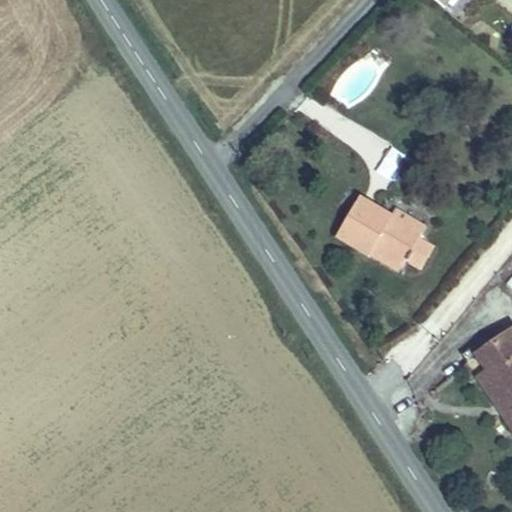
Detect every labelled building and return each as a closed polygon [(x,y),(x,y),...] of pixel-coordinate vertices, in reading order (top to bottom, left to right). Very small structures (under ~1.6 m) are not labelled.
[(372,245),(399,261),(404,253),(420,263),(432,243),(417,233),(420,226),(390,208),(388,211),(356,191),(332,231),(367,252),(368,251),(372,245)] [(390,208),(420,226),(423,220),(394,202),(390,208)] [(395,267),(399,261),(372,245),(368,251),(395,267)] [(485,367),(511,409),(511,333),(477,355),(485,367)] [(511,427),(511,409),(485,367),(477,373),(511,427)]
